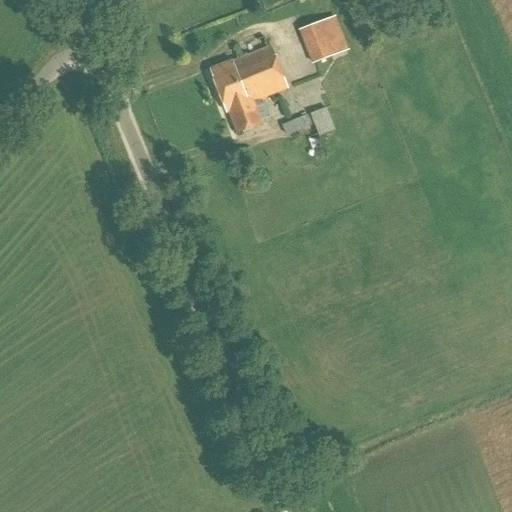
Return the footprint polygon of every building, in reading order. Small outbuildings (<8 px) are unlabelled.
[(336,18),(301,31),(313,66),(323,62),(348,53),(336,18)] [(272,48),(241,60),(233,63),(233,62),(210,71),(227,114),(229,113),(237,135),(262,125),(253,103),(257,101),(288,90),(272,48)] [(310,115),(321,142),(328,139),(326,135),(335,131),(326,108),(310,115)] [(281,127),(286,138),(312,127),(308,115),(281,127)] [(324,454),(327,461),(332,459),(329,452),(324,454)]
